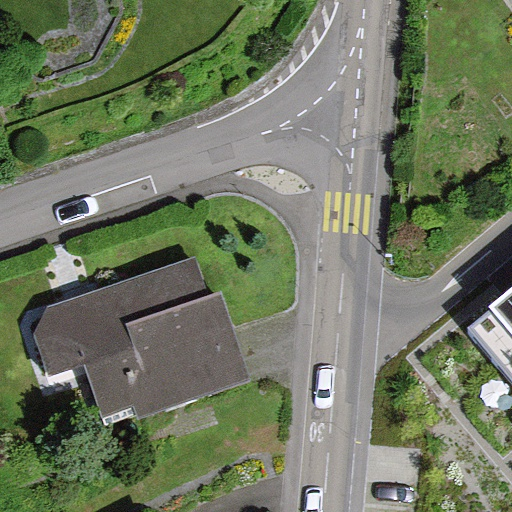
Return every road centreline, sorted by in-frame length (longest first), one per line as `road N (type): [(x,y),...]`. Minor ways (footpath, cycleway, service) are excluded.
road 1 (residential): [(0,211),(294,122),(356,124)]
road 2 (residential): [(511,229),(411,311),(341,313)]
road 3 (residential): [(341,313),(322,511)]
road 4 (residential): [(356,124),(341,313)]
road 5 (residential): [(366,0),(356,124)]
